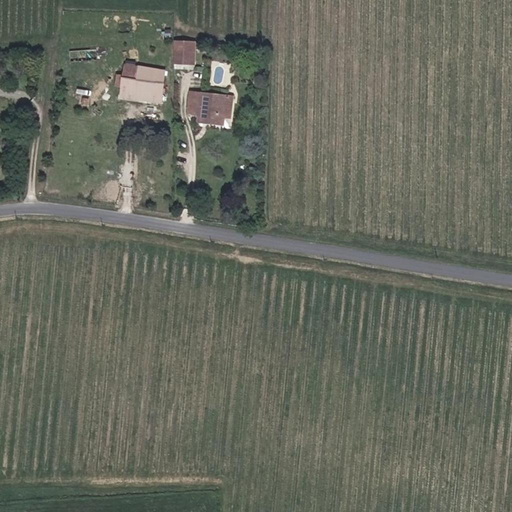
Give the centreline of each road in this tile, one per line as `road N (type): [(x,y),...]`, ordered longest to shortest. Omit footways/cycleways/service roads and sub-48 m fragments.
road 1 (unclassified): [(0,211),(104,213),(511,280)]
road 2 (unknown): [(28,206),(38,104),(28,90),(0,86)]
